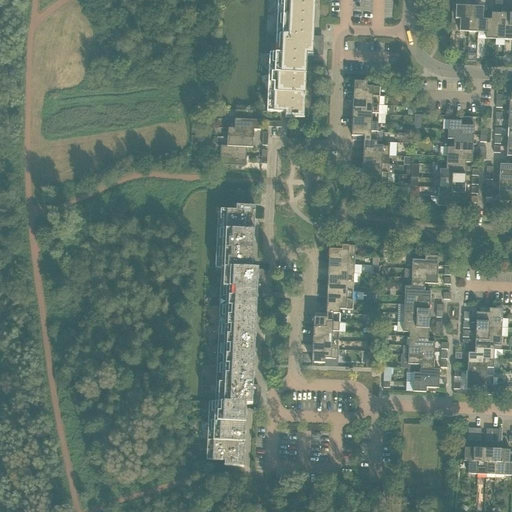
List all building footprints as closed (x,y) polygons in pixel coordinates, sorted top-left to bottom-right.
[(270,54),(267,112),(285,113),(285,117),(304,118),(307,56),(313,56),(323,57),(324,37),(314,37),(315,0),(278,0),(276,54),(270,54)] [(465,19),(465,6),(456,6),(455,19),(460,19),(459,32),(468,32),(469,19),(465,19)] [(474,6),(465,6),(465,19),(469,19),(468,32),(478,32),(478,19),(474,19),(474,6)] [(484,7),(474,6),(474,19),(478,19),(478,32),(486,33),(486,39),(487,20),(483,19),(484,7)] [(487,20),(486,39),(495,40),(496,26),(500,27),(501,14),(492,13),(491,20),(487,20)] [(496,26),(495,40),(504,40),(505,27),(509,27),(510,14),(501,14),(500,27),(496,26)] [(467,54),(467,62),(476,63),(476,54),(467,54)] [(379,96),(380,87),(367,87),(367,82),(354,82),(353,91),(366,92),(366,96),(379,96)] [(353,91),(353,100),(366,101),(366,105),(379,105),(379,96),(366,96),(366,92),(353,91)] [(353,100),(353,109),(365,110),(365,114),(378,114),(379,105),(366,105),(366,101),(353,100)] [(365,110),(353,109),(352,118),(365,119),(365,123),(378,123),(378,114),(365,114),(365,110)] [(235,110),(235,120),(261,121),(261,112),(235,110)] [(415,114),(415,124),(429,124),(429,115),(415,114)] [(455,117),(454,121),(448,121),(448,130),(461,130),(460,135),(473,135),(474,126),(472,126),(472,117),(455,117)] [(352,118),(352,127),(365,128),(364,132),(378,133),(378,123),(365,123),(365,119),(352,118)] [(235,120),(234,128),(234,129),(254,130),(260,130),(261,121),(235,120)] [(365,128),(352,127),(351,136),(364,137),(364,141),(377,142),(378,133),(364,132),(365,128)] [(228,128),(228,137),(253,139),(254,130),(234,129),(234,128),(228,128)] [(461,130),(448,130),(447,139),(454,139),(453,144),(473,144),(473,135),(460,135),(461,130)] [(228,137),(227,146),(247,147),(247,148),(253,148),(253,139),(228,137)] [(364,141),(363,150),(376,151),(376,155),(389,156),(389,146),(377,145),(377,142),(364,141)] [(447,147),(446,157),(459,157),(460,153),(473,153),(473,144),(453,144),(453,148),(447,147)] [(221,146),(220,155),(246,156),(247,148),(247,147),(227,146),(221,146)] [(363,150),(363,159),(376,160),(376,165),(389,165),(389,156),(376,155),(376,151),(363,150)] [(459,157),(446,157),(446,166),(466,167),(466,163),(472,163),(473,153),(460,153),(459,157)] [(246,156),(220,155),(220,165),(246,166),(246,156)] [(376,160),(363,159),(362,169),(375,169),(375,174),(388,174),(389,165),(376,165),(376,160)] [(511,165),(500,165),(499,174),(511,174),(511,165)] [(466,167),(446,166),(446,170),(440,170),(439,179),(452,180),(452,175),(465,176),(466,167)] [(375,169),(362,169),(362,178),(375,178),(374,183),(388,184),(388,174),(375,174),(375,169)] [(511,174),(499,174),(499,183),(511,183),(511,174)] [(439,179),(439,188),(452,189),(452,184),(465,185),(465,176),(452,175),(452,180),(439,179)] [(511,183),(499,183),(499,192),(511,193),(511,197),(511,183)] [(410,185),(398,184),(397,192),(409,193),(410,185)] [(452,189),(439,188),(438,197),(451,198),(451,193),(464,194),(465,185),(452,184),(452,189)] [(511,193),(499,192),(498,201),(511,202),(510,207),(511,206),(511,197),(511,193)] [(451,198),(438,197),(438,206),(451,207),(451,203),(464,203),(464,194),(451,193),(451,198)] [(236,211),(218,210),(215,268),(221,268),(218,336),(256,337),(258,280),(266,280),(264,270),(253,269),(256,207),(236,206),(236,211)] [(329,250),(329,259),(342,259),(342,255),(355,255),(355,247),(342,246),(342,250),(329,250)] [(342,259),(329,259),(328,268),(341,269),(342,264),(354,265),(355,255),(342,255),(342,259)] [(425,266),(438,266),(438,257),(425,256),(425,261),(412,260),(412,269),(425,270),(425,266)] [(328,268),(328,277),(341,277),(341,273),(354,273),(354,265),(342,264),(341,269),(328,268)] [(425,270),(412,269),(411,278),(424,279),(425,275),(438,275),(438,266),(425,266),(425,270)] [(341,277),(328,277),(327,286),(341,286),(341,282),(354,283),(354,273),(341,273),(341,277)] [(405,286),(405,287),(424,288),(425,284),(437,285),(438,275),(425,275),(424,279),(411,278),(411,286),(405,286)] [(341,286),(327,286),(327,295),(340,295),(341,291),(353,292),(354,283),(341,282),(341,286)] [(424,288),(405,287),(404,296),(417,297),(417,301),(430,302),(431,292),(424,292),(424,288)] [(327,295),(327,304),(340,304),(340,300),(353,301),(353,292),(341,291),(340,295),(327,295)] [(404,296),(404,305),(417,306),(417,310),(430,311),(430,302),(417,301),(417,297),(404,296)] [(340,314),(339,314),(352,315),(352,310),(353,301),(340,300),(340,304),(327,304),(326,313),(340,314)] [(417,306),(404,305),(404,314),(417,315),(416,319),(429,320),(430,311),(417,310),(417,306)] [(489,318),(502,319),(502,309),(489,309),(489,313),(476,313),(476,322),(489,323),(489,318)] [(313,317),(313,326),(326,326),(327,323),(339,323),(339,314),(340,314),(326,313),(326,318),(316,317),(313,317)] [(417,315),(404,314),(398,314),(398,323),(416,324),(416,328),(429,329),(429,320),(416,319),(417,315)] [(489,323),(476,322),(475,331),(488,332),(489,327),(502,328),(502,319),(489,318),(489,323)] [(313,326),(313,335),(326,336),(326,332),(339,332),(339,323),(327,323),(326,326),(313,326)] [(416,324),(398,323),(397,332),(409,332),(409,337),(428,338),(429,329),(416,328),(416,324)] [(475,331),(475,340),(488,341),(488,336),(501,337),(502,328),(489,327),(488,332),(475,331)] [(313,335),(312,344),(326,345),(326,341),(338,341),(339,332),(326,332),(326,336),(313,335)] [(209,402),(206,461),(224,462),(224,466),(244,467),(247,405),(257,405),(261,396),(253,395),(256,337),(218,336),(215,402),(209,402)] [(475,340),(475,349),(494,350),(494,346),(501,346),(501,337),(488,336),(488,341),(475,340)] [(428,338),(409,337),(409,346),(421,347),(421,351),(434,352),(435,342),(428,342),(428,338)] [(312,344),(312,353),(325,353),(325,350),(338,350),(338,341),(326,341),(326,345),(312,344)] [(421,347),(409,346),(408,355),(421,356),(421,360),(434,361),(434,352),(421,351),(421,347)] [(494,350),(475,349),(474,353),(468,353),(468,362),(481,363),(481,358),(494,359),(494,350)] [(311,363),(324,364),(324,367),(337,367),(338,350),(325,350),(325,353),(312,353),(311,363)] [(367,352),(366,368),(375,369),(376,368),(376,352),(367,352)] [(421,356),(408,355),(408,364),(420,365),(420,369),(440,370),(433,369),(434,361),(421,360),(421,356)] [(481,363),(468,362),(467,371),(487,372),(487,368),(493,368),(494,359),(481,358),(481,363)] [(413,372),(413,382),(426,383),(426,379),(439,379),(440,370),(420,369),(420,373),(413,372)] [(467,371),(467,380),(480,381),(480,385),(493,386),(493,377),(487,376),(487,372),(467,371)] [(426,383),(413,382),(413,392),(426,392),(426,388),(439,389),(439,379),(426,379),(426,383)] [(480,381),(467,380),(466,390),(479,390),(479,395),(492,395),(493,386),(480,385),(480,381)] [(473,461),(474,448),(464,448),(464,462),(468,462),(467,474),(477,475),(478,462),(473,461)] [(483,449),(474,448),(473,461),(478,462),(477,475),(486,475),(487,462),(482,462),(483,449)] [(492,449),(483,449),(482,462),(487,462),(486,475),(495,476),(496,462),(491,462),(492,449)] [(501,450),(492,449),(491,462),(496,462),(495,476),(504,476),(505,463),(500,463),(501,450)] [(510,450),(501,450),(500,463),(505,463),(504,476),(511,476),(511,462),(510,463),(510,450)]
